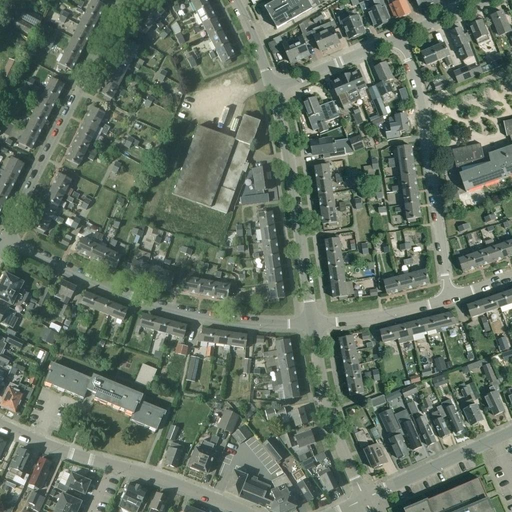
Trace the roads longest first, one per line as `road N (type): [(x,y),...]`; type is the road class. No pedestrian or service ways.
road 1 (residential): [(3,237),(171,309),(311,324)]
road 2 (residential): [(399,36),(422,105),(447,299)]
road 3 (residential): [(3,237),(128,0)]
road 4 (residential): [(311,324),(272,90)]
road 5 (residential): [(364,498),(327,413),(311,324)]
road 6 (residential): [(364,498),(511,431)]
road 7 (residential): [(243,511),(110,465)]
road 8 (residential): [(311,324),(447,299)]
road 9 (residential): [(272,90),(399,36)]
